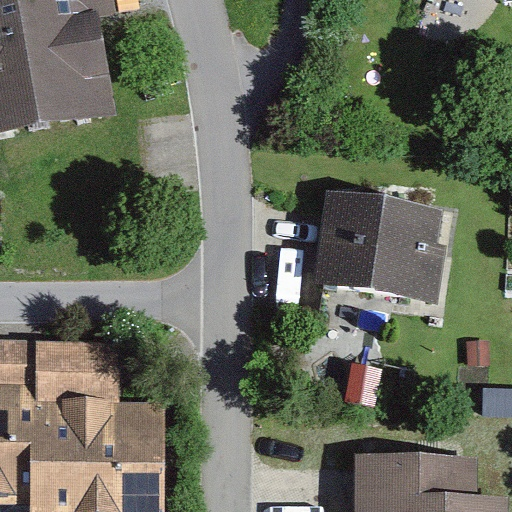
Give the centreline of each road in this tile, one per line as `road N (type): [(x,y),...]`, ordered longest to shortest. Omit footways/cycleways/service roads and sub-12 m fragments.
road 1 (residential): [(192,0),(227,125),(233,314)]
road 2 (residential): [(233,314),(0,313)]
road 3 (residential): [(233,314),(239,511)]
road 4 (track): [(215,81),(280,72),(312,0)]
